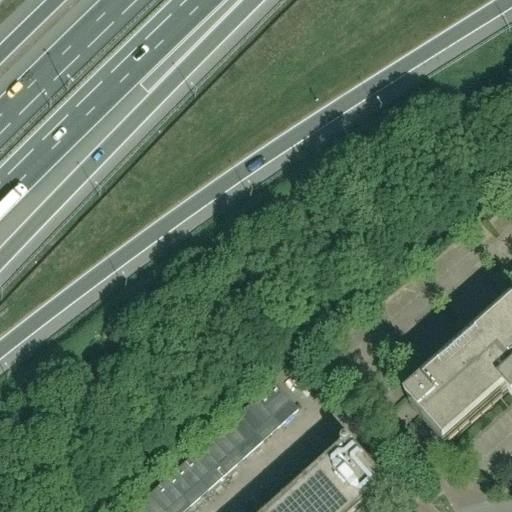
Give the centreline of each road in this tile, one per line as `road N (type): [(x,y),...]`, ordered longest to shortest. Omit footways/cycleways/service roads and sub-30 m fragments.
road 1 (motorway): [(0,349),(195,204),(510,0)]
road 2 (motorway): [(0,259),(254,0)]
road 3 (motorway): [(0,206),(211,0)]
road 4 (motorway): [(118,0),(0,116)]
